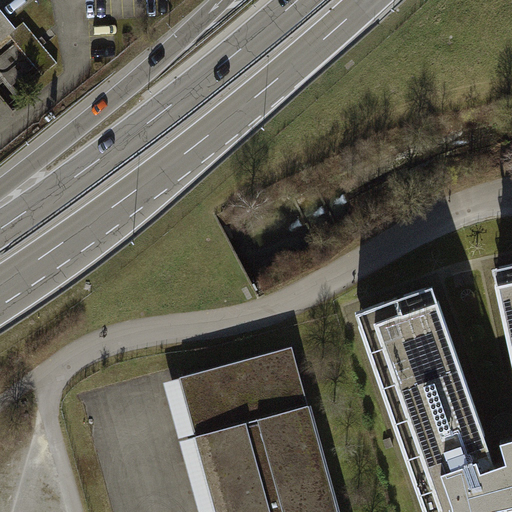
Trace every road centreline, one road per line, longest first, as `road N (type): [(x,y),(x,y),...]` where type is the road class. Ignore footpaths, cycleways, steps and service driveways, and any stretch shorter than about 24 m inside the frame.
road 1 (motorway): [(0,285),(200,142),(369,0)]
road 2 (motorway): [(297,0),(0,229)]
road 3 (motorway): [(224,0),(0,190)]
